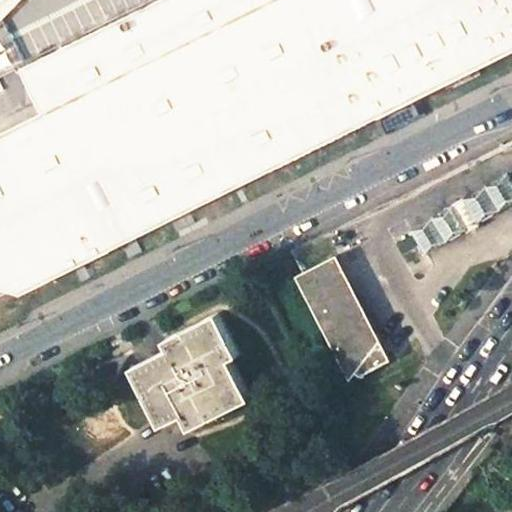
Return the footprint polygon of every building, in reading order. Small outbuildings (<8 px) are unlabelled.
[(85,263),(511,51),(511,0),(0,0),(0,59),(5,71),(22,63),(46,112),(30,120),(0,134),(0,237),(59,209),(85,263)] [(22,63),(5,71),(30,120),(46,112),(22,63)] [(429,249),(511,201),(511,174),(416,229),(429,249)] [(59,209),(0,237),(0,262),(17,297),(85,263),(59,209)] [(382,338),(341,252),(300,272),(352,379),(357,372),(361,374),(391,360),(382,338)] [(219,311),(166,337),(171,347),(134,365),(163,423),(186,412),(192,426),(250,397),(231,357),(239,352),(219,311)] [(459,511),(461,510),(450,502),(441,511),(459,511)]
